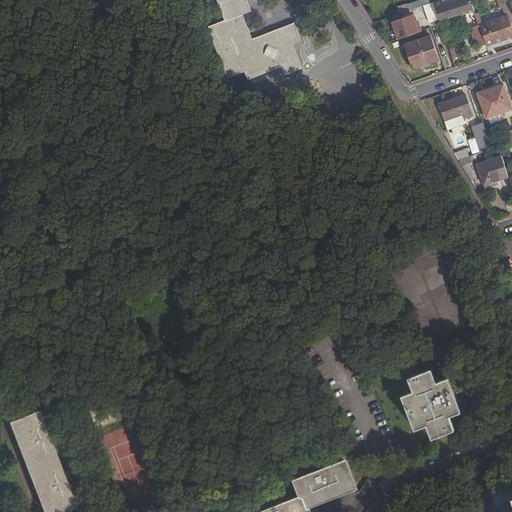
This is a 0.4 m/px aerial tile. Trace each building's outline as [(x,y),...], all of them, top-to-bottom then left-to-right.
[(216,0),(225,20),(208,26),(228,78),(245,71),(249,80),(282,66),(285,75),(303,68),(293,43),(302,39),(295,21),(253,39),(243,14),(252,10),(247,0),(216,0)] [(439,20),(440,23),(447,20),(447,18),(460,13),(461,15),(474,10),(470,0),(439,0),(433,2),(437,14),(438,18),(439,20)] [(500,0),(506,16),(507,16),(511,14),(511,6),(510,2),(509,0),(500,0)] [(433,2),(423,6),(428,22),(438,18),(437,14),(433,2)] [(470,25),(480,22),(477,14),(468,16),(470,25)] [(395,15),(377,21),(380,26),(396,20),(395,15)] [(480,27),(487,46),(511,36),(511,29),(507,16),(506,16),(480,25),(480,27)] [(479,49),(487,46),(480,27),(472,30),(479,49)] [(439,59),(431,36),(404,46),(412,69),(439,59)] [(450,60),(457,57),(452,42),(444,45),(450,60)] [(487,118),(511,109),(511,108),(503,85),(478,93),(487,118)] [(472,116),(465,95),(439,104),(445,119),(466,112),(467,117),(472,116)] [(473,126),(482,152),(492,149),(483,123),(473,126)] [(454,154),(458,160),(469,157),(466,150),(454,154)] [(462,167),(466,165),(475,162),(472,155),(469,157),(458,160),(462,167)] [(484,186),(508,177),(501,156),(477,165),(484,186)] [(462,167),(471,182),(475,179),(466,165),(462,167)] [(459,413),(446,379),(436,382),(431,369),(409,377),(414,390),(405,394),(419,428),(427,425),(433,440),(455,431),(449,417),(459,413)] [(30,391),(24,375),(15,379),(21,395),(30,391)] [(450,377),(446,379),(459,413),(463,412),(450,377)] [(419,428),(405,394),(402,395),(416,430),(419,428)] [(49,502),(53,511),(61,511),(76,506),(40,416),(19,424),(22,432),(20,433),(29,457),(31,456),(40,478),(38,479),(47,503),(49,502)] [(313,511),(311,505),(309,500),(320,496),(321,499),(340,492),(339,489),(356,482),(348,460),(301,479),(307,494),(262,511),(313,511)]
